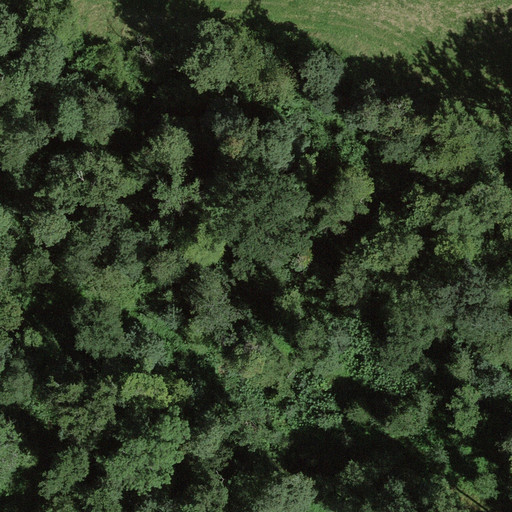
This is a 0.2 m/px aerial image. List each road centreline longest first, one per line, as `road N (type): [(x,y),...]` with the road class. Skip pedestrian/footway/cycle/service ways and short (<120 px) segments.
road 1 (track): [(511,492),(438,471),(339,386),(288,441),(231,469),(167,472),(0,418)]
road 2 (track): [(511,182),(469,203),(445,230),(339,386)]
